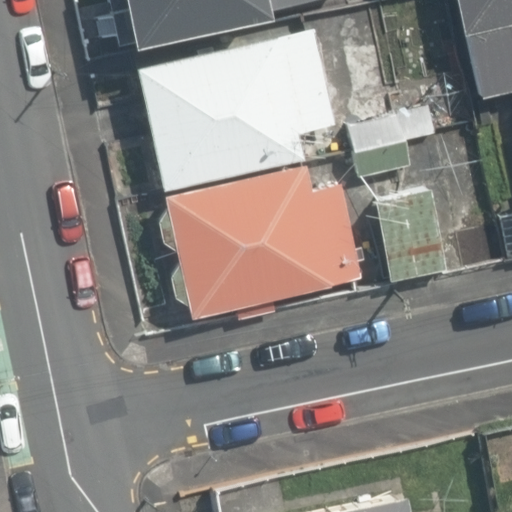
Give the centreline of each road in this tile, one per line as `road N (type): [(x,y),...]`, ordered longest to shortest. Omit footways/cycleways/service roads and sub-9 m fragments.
road 1 (residential): [(86,440),(511,348)]
road 2 (tertiary): [(86,440),(0,41)]
